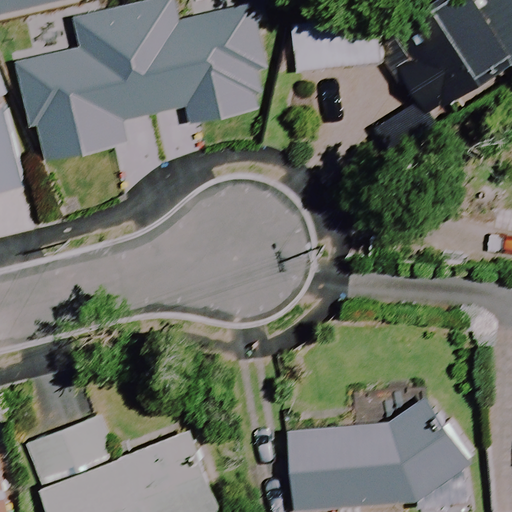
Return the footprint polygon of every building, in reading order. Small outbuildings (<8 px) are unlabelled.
[(170,0),(31,0),(0,18),(0,51),(19,84),(72,53),(95,93),(149,61),(143,52),(186,27),(170,0)] [(419,85),(474,54),(488,79),(511,65),(511,0),(444,0),(451,11),(395,43),(419,85)] [(298,24),(303,76),(380,67),(375,15),(298,24)] [(268,41),(221,29),(197,129),(243,141),(268,41)] [(0,192),(27,186),(7,106),(0,108),(0,192)] [(225,511),(178,387),(101,416),(31,443),(57,511),(225,511)] [(475,465),(433,400),(396,421),(290,430),(297,507),(423,499),(475,465)] [(0,511),(11,511),(4,471),(0,471),(0,511)]
